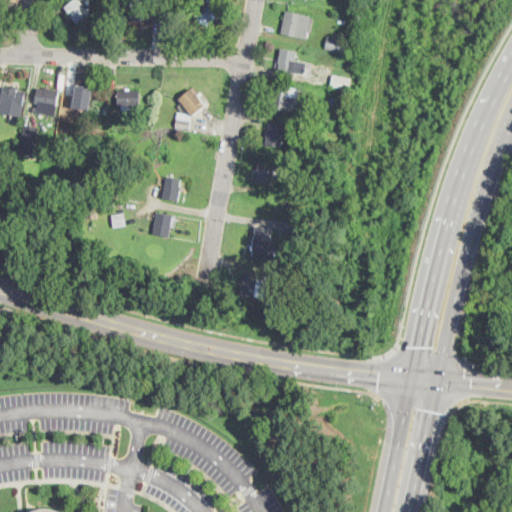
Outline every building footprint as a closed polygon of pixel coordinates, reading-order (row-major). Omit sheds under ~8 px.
[(80,0),(91,14),(78,25),(65,8),(74,0),(80,0)] [(164,0),(164,20),(156,20),(156,7),(153,7),(153,22),(131,21),(131,0),(164,0)] [(211,0),(221,10),(215,15),(217,17),(206,26),(190,8),(197,1),(196,0),(211,0)] [(112,11),(112,18),(103,18),(103,10),(112,11)] [(307,39),(282,33),(287,11),(312,17),(307,39)] [(360,34),(357,53),(326,48),(327,46),(328,36),(348,39),(349,33),(360,34)] [(308,62),(306,75),(279,70),(280,62),(279,62),(281,48),(297,51),(296,60),(308,62)] [(350,90),(333,87),(335,76),(352,80),(350,90)] [(299,90),(298,97),(290,96),(288,110),(271,107),(275,86),(299,90)] [(61,89),(56,116),(37,113),(39,104),(36,103),(38,90),(46,91),(46,87),(61,89)] [(26,91),(23,112),(1,109),(4,88),(26,91)] [(92,105),(92,107),(71,104),(73,88),(94,91),(92,105)] [(207,106),(193,115),(190,129),(176,126),(178,112),(187,113),(189,112),(179,99),(192,88),(207,106)] [(130,106),(119,106),(119,90),(140,90),(140,106),(130,106)] [(283,142),(281,148),(266,145),(268,136),(267,136),(269,123),(286,126),(283,142)] [(39,128),(34,156),(20,154),(25,125),(39,128)] [(276,162),(272,184),(257,182),(260,160),(276,162)] [(120,185),(119,187),(106,185),(108,176),(121,178),(120,185)] [(182,187),(179,201),(164,198),(167,177),(182,179),(181,186),(182,187)] [(115,200),(115,208),(106,208),(107,200),(115,200)] [(172,227),(170,237),(154,235),(157,212),(174,215),(172,227)] [(128,226),(115,228),(113,216),(126,214),(128,226)] [(275,258),(274,261),(253,257),(254,249),(253,249),(253,247),(256,227),(272,230),(270,245),(277,246),(275,258)] [(269,277),(265,299),(242,294),(246,273),(269,277)]
